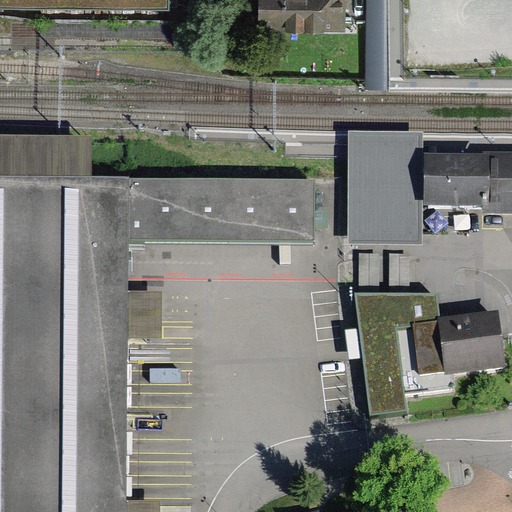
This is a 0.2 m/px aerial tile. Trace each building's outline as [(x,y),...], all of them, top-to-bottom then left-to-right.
[(171,0),(0,0),(0,9),(171,11),(171,0)] [(257,0),(258,34),(347,34),(347,0),(257,0)] [(0,511),(126,511),(128,250),(319,252),(320,189),(88,188),(88,145),(0,143),(0,511)] [(485,166),(426,165),(425,206),(484,207),(485,166)] [(511,166),(485,166),(484,207),(511,207),(511,166)] [(410,293),(409,255),(390,255),(390,293),(410,293)] [(360,293),(379,293),(379,256),(360,256),(360,293)] [(504,368),(498,312),(439,318),(437,300),(356,299),(371,416),(407,409),(405,394),(449,387),(447,374),(504,368)]
